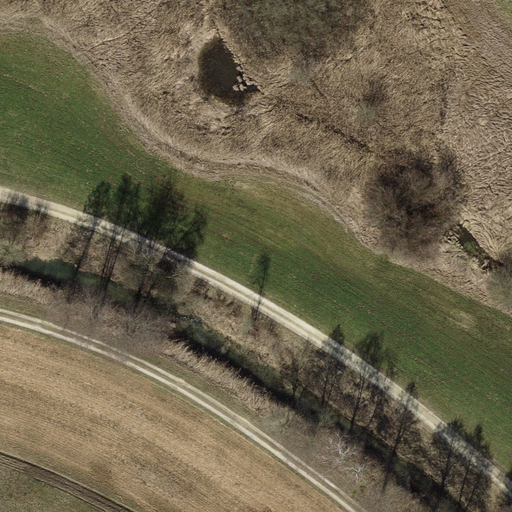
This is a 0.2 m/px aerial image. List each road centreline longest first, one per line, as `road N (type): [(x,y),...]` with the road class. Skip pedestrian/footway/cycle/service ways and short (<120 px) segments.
road 1 (track): [(511,483),(358,363),(176,259),(0,191)]
road 2 (track): [(364,511),(174,374),(0,312)]
